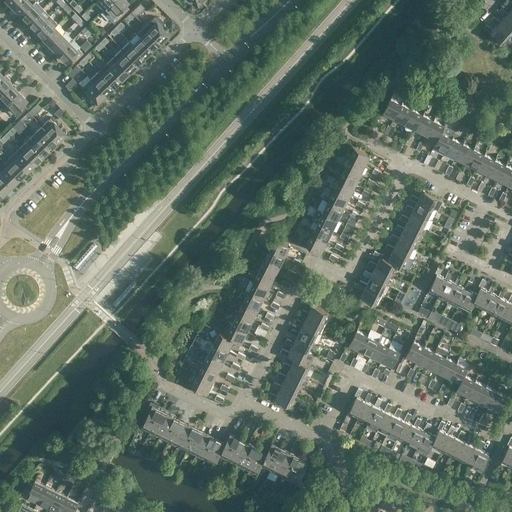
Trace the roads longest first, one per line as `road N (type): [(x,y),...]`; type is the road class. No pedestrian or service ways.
road 1 (residential): [(244,404),(313,265),(349,273),(406,163)]
road 2 (secondary): [(37,266),(77,210),(228,61)]
road 3 (residential): [(468,425),(353,377),(322,440)]
road 4 (residential): [(477,502),(401,476),(342,480)]
road 5 (residential): [(194,31),(95,128)]
road 6 (residential): [(95,128),(0,32)]
